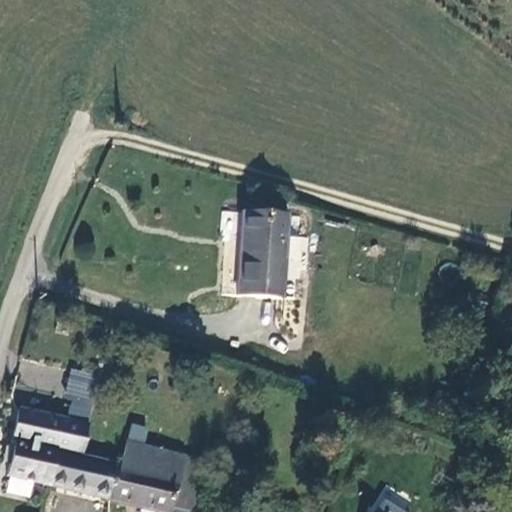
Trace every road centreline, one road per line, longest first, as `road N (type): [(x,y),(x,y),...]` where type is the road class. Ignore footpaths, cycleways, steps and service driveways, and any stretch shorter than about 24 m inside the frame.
road 1 (track): [(511,244),(77,121)]
road 2 (unclassified): [(77,121),(0,333)]
